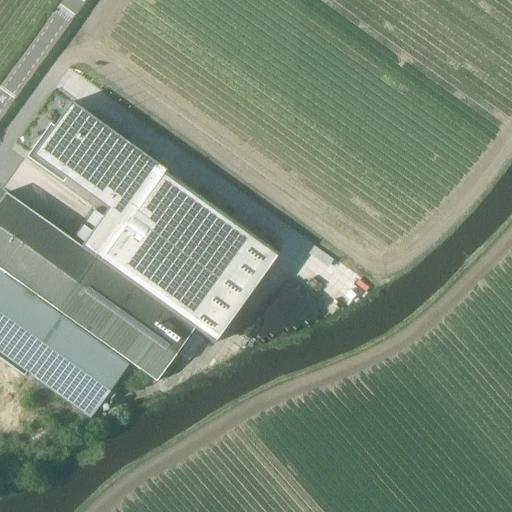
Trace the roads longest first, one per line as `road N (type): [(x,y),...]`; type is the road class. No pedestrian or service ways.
road 1 (track): [(511,138),(470,197),(393,264),(375,259),(89,53),(54,72)]
road 2 (track): [(90,511),(280,389),(356,364),(427,323),(511,228)]
road 3 (tertiary): [(0,102),(73,0)]
